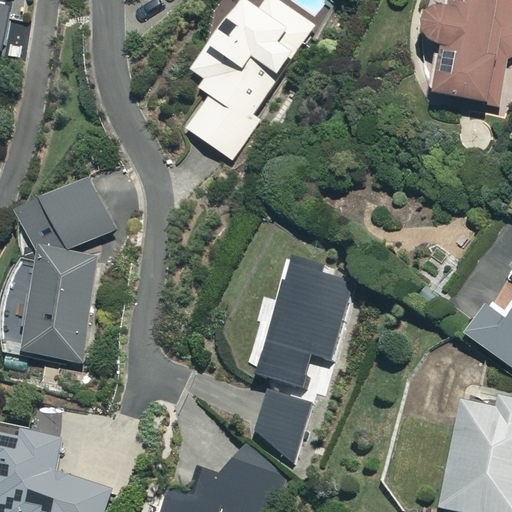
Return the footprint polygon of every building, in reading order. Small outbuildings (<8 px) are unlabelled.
[(0,0),(0,43),(6,45),(13,0),(0,0)] [(189,132),(231,163),(333,28),(294,0),(227,0),(214,19),(228,29),(198,69),(208,77),(201,86),(216,97),(189,132)] [(445,44),(435,90),(507,107),(511,73),(511,0),(456,0),(456,3),(444,0),(439,0),(432,12),(431,24),(437,37),(445,44)] [(42,257),(19,352),(82,362),(105,225),(136,207),(121,160),(23,206),(42,257)] [(357,284),(288,263),(255,375),(304,390),(314,356),(334,362),(357,284)] [(469,329),(511,358),(511,267),(511,268),(511,311),(491,297),(469,329)] [(467,395),(447,504),(489,511),(511,511),(511,390),(504,389),(501,401),(467,395)] [(257,433),(296,464),(314,405),(270,392),(257,433)] [(0,511),(106,511),(113,484),(58,471),(67,433),(0,418),(0,511)] [(159,482),(152,511),(271,511),(287,469),(244,445),(223,474),(201,466),(196,490),(159,482)]
